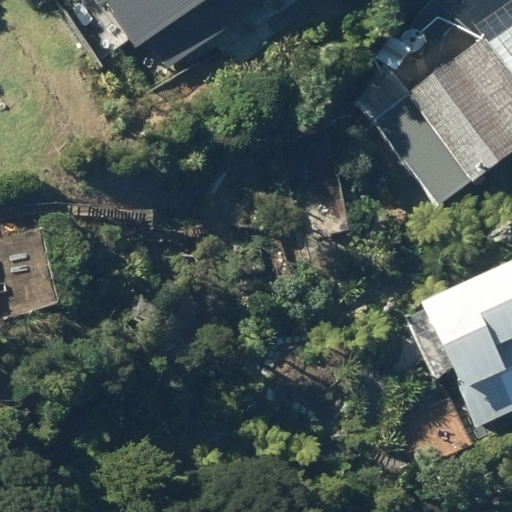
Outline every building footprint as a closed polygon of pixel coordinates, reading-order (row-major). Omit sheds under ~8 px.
[(175,0),(202,44),(281,0),(175,0)] [(470,46),(511,1),(511,0),(428,0),(427,2),(470,46)] [(188,59),(199,76),(218,65),(208,47),(188,59)] [(427,215),(511,160),(511,78),(499,87),(476,50),(365,121),(427,215)] [(353,223),(336,151),(286,163),(304,235),(353,223)] [(52,219),(0,234),(0,292),(11,331),(79,311),(52,219)] [(469,433),(511,416),(511,315),(459,337),(465,352),(442,360),(469,433)] [(413,457),(410,432),(387,435),(392,460),(413,457)]
